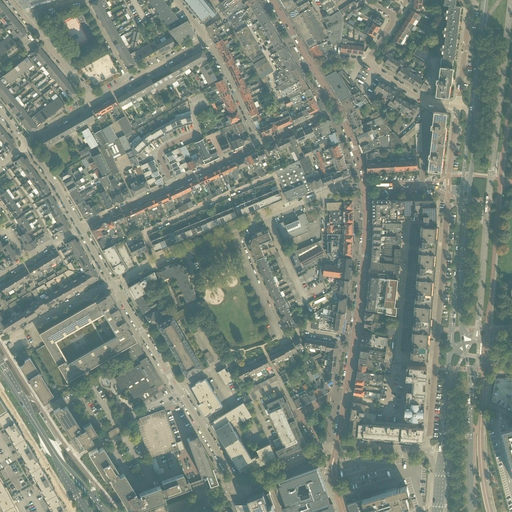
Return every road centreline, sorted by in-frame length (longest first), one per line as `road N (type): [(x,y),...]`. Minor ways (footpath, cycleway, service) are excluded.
road 1 (residential): [(460,204),(447,207),(427,450)]
road 2 (residential): [(238,486),(113,283)]
road 3 (residential): [(353,339),(363,186)]
road 4 (secondary): [(460,204),(450,348)]
road 5 (residential): [(363,186),(342,186),(234,229)]
road 6 (residential): [(94,499),(91,480),(34,399),(18,395)]
road 7 (residential): [(285,343),(234,229)]
road 8 (residential): [(259,144),(201,37)]
road 9 (secondary): [(461,330),(467,210)]
